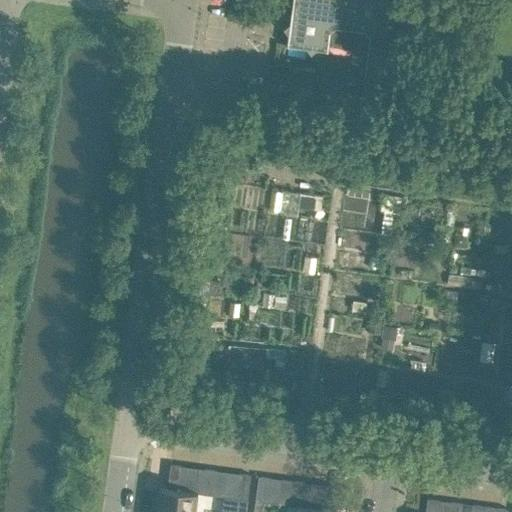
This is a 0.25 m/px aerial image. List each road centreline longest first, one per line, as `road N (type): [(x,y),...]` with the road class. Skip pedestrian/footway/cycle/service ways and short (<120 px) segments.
road 1 (residential): [(131,420),(188,0)]
road 2 (residential): [(131,420),(388,453)]
road 3 (residential): [(388,453),(511,469)]
